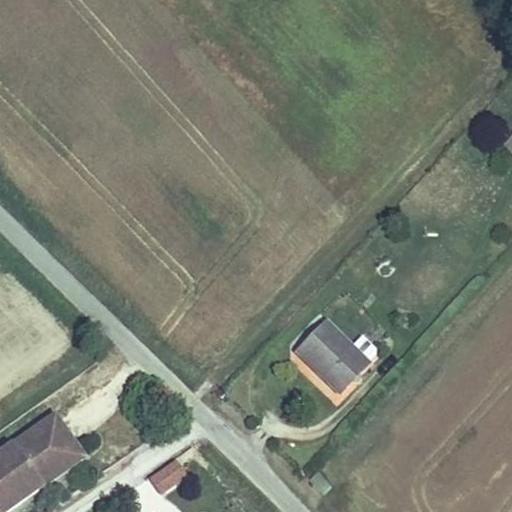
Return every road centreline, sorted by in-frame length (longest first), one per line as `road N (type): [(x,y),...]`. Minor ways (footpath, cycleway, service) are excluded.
road 1 (unclassified): [(301,511),(0,216)]
road 2 (unknown): [(225,435),(119,511)]
